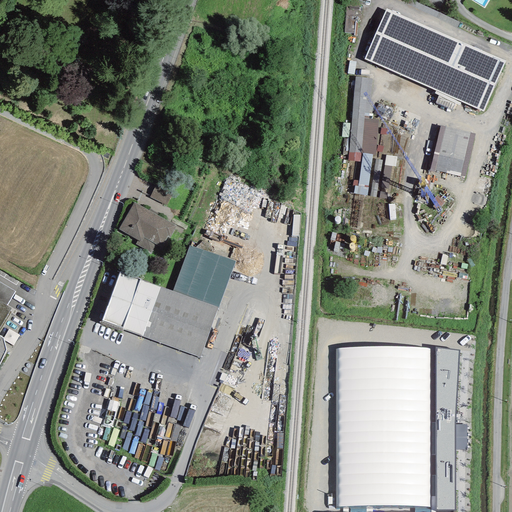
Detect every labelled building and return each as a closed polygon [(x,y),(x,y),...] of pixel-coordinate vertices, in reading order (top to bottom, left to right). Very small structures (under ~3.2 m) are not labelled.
[(345,30),(357,32),(361,6),(348,4),(345,30)] [(506,61),(386,8),(364,60),(483,112),(506,61)] [(372,78),(355,77),(348,160),(360,161),(361,154),(363,154),(373,155),(375,155),(378,120),(369,119),(372,78)] [(470,132),(446,126),(435,171),(460,176),(470,132)] [(367,195),(373,155),(363,154),(359,181),(353,180),(352,186),(355,186),(353,194),(367,195)] [(397,157),(386,155),(384,165),(392,166),(396,167),(397,157)] [(376,197),(382,160),(375,159),(370,196),(376,197)] [(392,166),(384,165),(379,198),(387,199),(392,166)] [(171,194),(155,187),(150,198),(166,205),(171,194)] [(176,226),(134,202),(118,229),(138,240),(135,244),(151,253),(155,244),(162,248),(168,237),(169,238),(176,226)] [(235,261),(190,245),(173,291),(120,272),(102,321),(200,357),(235,261)] [(15,292),(0,282),(0,362),(6,350),(3,338),(0,336),(0,331),(13,309),(7,305),(15,292)] [(460,350),(436,347),(436,511),(456,511),(456,484),(455,431),(460,350)] [(336,348),(336,507),(430,507),(430,348),(336,348)]
